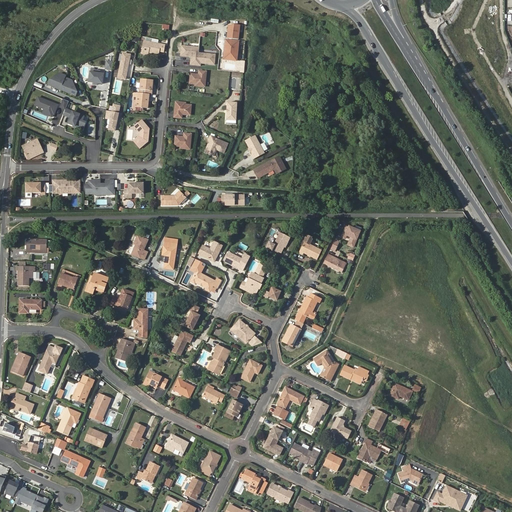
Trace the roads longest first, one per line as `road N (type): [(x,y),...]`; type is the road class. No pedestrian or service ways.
road 1 (primary): [(340,5),(361,22),(511,262)]
road 2 (residential): [(165,70),(157,157),(149,166),(6,166)]
road 3 (tertiary): [(6,166),(14,104),(29,68),(69,18),(98,0)]
road 4 (track): [(277,372),(322,340),(379,215)]
road 5 (primary): [(511,225),(418,64)]
road 6 (residential): [(99,365),(157,408),(240,450)]
road 7 (residential): [(240,450),(366,511)]
